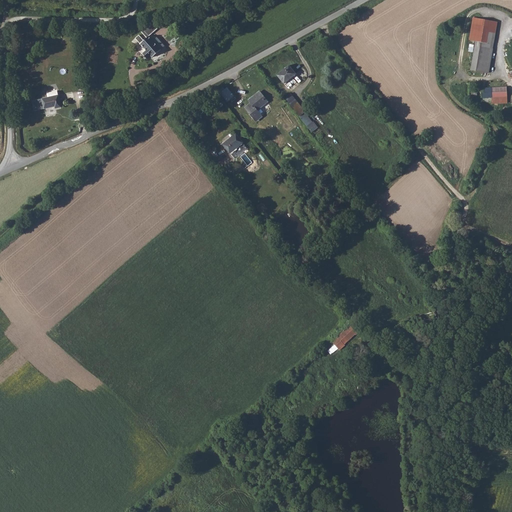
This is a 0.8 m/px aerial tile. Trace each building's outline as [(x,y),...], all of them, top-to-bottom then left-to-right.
[(471,71),(488,75),(497,23),(473,18),(469,41),(475,42),(471,71)] [(147,39),(155,33),(151,27),(139,35),(143,41),(140,43),(136,37),(132,40),(140,53),(136,55),(140,61),(144,58),(146,61),(157,55),(147,39)] [(290,62),(278,72),(285,80),(288,78),(287,77),(296,70),(290,62)] [(252,98),(245,103),(255,116),(262,111),(257,105),(268,96),(261,87),(250,96),(252,98)] [(57,99),(53,88),(38,93),(41,102),(51,99),(52,101),(57,99)] [(227,88),(221,93),(227,101),(233,96),(227,88)] [(491,98),(491,90),(481,91),(481,99),(491,98)] [(306,111),(301,115),(307,123),(313,119),(306,111)] [(235,130),(222,140),(228,148),(234,154),(246,145),(241,138),(235,130)] [(332,342),(339,349),(345,345),(344,344),(354,335),(355,335),(356,335),(349,327),(332,342)]
